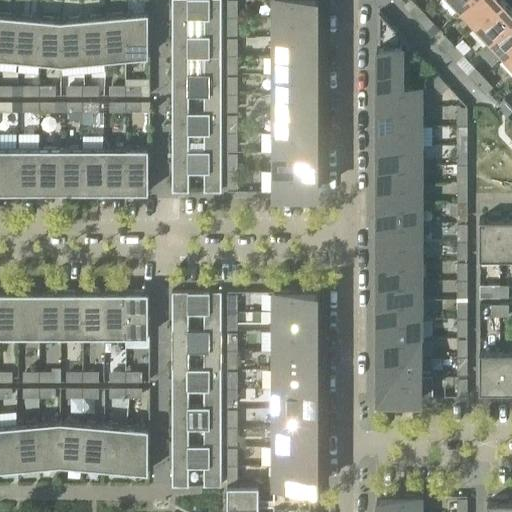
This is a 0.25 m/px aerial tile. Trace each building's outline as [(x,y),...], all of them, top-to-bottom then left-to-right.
[(221,0),(171,0),(172,12),(173,12),(173,19),(172,19),(172,36),(187,36),(187,16),(206,16),(206,36),(221,36),(221,0)] [(273,0),(273,16),(317,16),(317,0),(273,0)] [(448,0),(459,11),(470,0),(448,0)] [(470,0),(459,11),(473,27),(501,0),(470,0)] [(501,0),(473,27),(488,43),(511,20),(511,7),(505,0),(501,0)] [(227,2),(227,16),(237,16),(237,2),(227,2)] [(408,10),(417,20),(425,12),(416,3),(413,6),(413,5),(408,10)] [(148,10),(126,12),(126,56),(150,54),(150,39),(148,39),(148,10)] [(377,43),(377,86),(402,87),(402,85),(402,36),(379,11),(378,11),(378,43),(377,43)] [(0,56),(18,58),(18,14),(0,12),(0,56)] [(126,12),(104,14),(104,58),(126,56),(126,12)] [(425,12),(417,20),(426,30),(431,25),(434,22),(425,12)] [(18,58),(39,60),(39,16),(18,14),(18,58)] [(104,14),(82,16),(82,60),(104,58),(104,14)] [(39,60),(61,62),(61,18),(39,16),(39,60)] [(61,18),(61,62),(82,60),(82,16),(61,18)] [(237,16),(227,16),(227,31),(237,31),(237,16)] [(273,16),(273,36),(317,36),(317,16),(273,16)] [(511,20),(488,43),(503,59),(511,49),(511,20)] [(437,41),(447,51),(454,44),(445,34),(442,37),(437,41)] [(172,58),(172,74),(187,74),(187,55),(206,55),(206,74),(221,74),(221,36),(206,36),(187,36),(172,36),(172,51),(173,51),(173,58),(172,58)] [(273,36),(273,55),(317,55),(317,36),(273,36)] [(227,40),(227,55),(237,55),(237,40),(227,40)] [(454,44),(447,51),(456,61),(461,57),(460,57),(463,54),(454,44)] [(511,49),(503,59),(511,68),(511,49)] [(237,55),(227,55),(227,69),(237,69),(237,55)] [(273,55),(273,74),(317,74),(317,55),(273,55)] [(418,68),(428,78),(436,72),(426,61),(418,68)] [(467,73),(476,83),(484,76),(475,66),(472,69),(467,73)] [(436,72),(428,78),(438,89),(445,82),(436,72)] [(172,96),(172,112),(187,112),(187,93),(206,93),(206,112),(221,112),(221,74),(206,74),(187,74),(172,74),(172,89),(173,89),(173,96),(172,96)] [(273,74),(273,93),(317,93),(317,74),(273,74)] [(484,76),(476,83),(485,93),(490,89),(490,88),(493,86),(484,76)] [(227,79),(227,93),(237,93),(237,79),(227,79)] [(9,84),(0,84),(0,94),(9,94),(9,84)] [(39,94),(39,84),(26,84),(26,94),(39,94)] [(52,84),(39,84),(39,94),(52,94),(52,84)] [(82,94),(82,84),(70,84),(70,94),(82,94)] [(95,84),(82,84),(82,94),(95,94),(95,84)] [(126,94),(126,84),(113,84),(113,94),(126,94)] [(138,84),(126,84),(126,94),(138,94),(138,84)] [(377,86),(377,106),(421,106),(421,85),(402,85),(402,87),(377,86)] [(237,93),(227,93),(227,108),(237,108),(237,93)] [(273,93),(273,112),(317,112),(317,93),(273,93)] [(496,105),(497,106),(506,116),(511,110),(511,106),(504,98),(501,101),(501,100),(496,105)] [(0,100),(0,110),(9,111),(9,101),(0,100)] [(39,110),(39,100),(26,100),(26,110),(39,110)] [(52,100),(39,100),(39,110),(52,110),(52,100)] [(82,110),(82,100),(70,100),(70,110),(82,110)] [(95,100),(82,100),(82,110),(95,110),(95,100)] [(113,110),(126,110),(126,100),(113,100),(113,110)] [(126,100),(126,110),(138,110),(138,100),(126,100)] [(377,106),(377,125),(421,125),(421,106),(377,106)] [(457,111),(457,125),(467,125),(467,111),(457,111)] [(172,134),(172,151),(187,151),(187,132),(206,132),(206,151),(221,151),(221,112),(206,112),(187,112),(172,112),(172,128),(173,128),(173,134),(172,134)] [(273,112),(273,131),(317,131),(317,112),(273,112)] [(227,117),(227,131),(237,131),(237,117),(227,117)] [(377,125),(377,144),(421,144),(421,125),(377,125)] [(467,125),(457,125),(457,139),(467,139),(467,125)] [(237,131),(227,131),(227,146),(237,146),(237,131)] [(273,131),(273,151),(317,151),(317,131),(273,131)] [(377,144),(377,163),(421,163),(421,144),(377,144)] [(18,146),(0,146),(0,188),(5,189),(5,191),(18,191),(18,146)] [(39,146),(18,146),(18,191),(31,191),(31,189),(39,189),(39,146)] [(61,146),(39,146),(39,189),(48,189),(48,191),(61,190),(61,146)] [(82,146),(61,146),(61,190),(74,190),(74,188),(82,188),(82,146)] [(104,146),(82,146),(82,188),(91,188),(91,190),(104,190),(104,146)] [(126,146),(104,146),(104,190),(117,190),(117,188),(126,188),(126,146)] [(150,146),(126,146),(126,188),(134,188),(134,190),(148,190),(148,162),(150,162),(150,146)] [(457,149),(457,163),(467,163),(467,149),(457,149)] [(187,151),(172,151),(172,166),(173,166),(173,173),(172,173),(172,190),(189,190),(189,171),(204,171),(204,190),(221,190),(221,151),(206,151),(187,151)] [(273,151),(273,170),(317,170),(317,151),(273,151)] [(227,156),(227,170),(237,170),(237,156),(227,156)] [(377,163),(377,183),(421,183),(421,163),(377,163)] [(467,163),(457,163),(457,178),(467,178),(467,163)] [(237,170),(227,170),(227,184),(237,184),(237,170)] [(317,170),(273,170),(273,190),(315,190),(316,191),(317,191),(317,170)] [(377,183),(377,202),(421,202),(421,183),(377,183)] [(457,187),(457,202),(467,202),(467,187),(457,187)] [(377,202),(377,221),(421,221),(421,202),(377,202)] [(467,202),(457,202),(457,216),(467,216),(467,202)] [(479,257),(500,257),(500,218),(500,212),(490,212),(490,218),(479,218),(479,257)] [(500,257),(511,257),(511,212),(509,212),(509,218),(500,218),(500,257)] [(377,221),(377,240),(421,240),(421,221),(377,221)] [(457,226),(457,240),(467,240),(467,226),(457,226)] [(377,240),(377,260),(421,260),(421,240),(377,240)] [(467,240),(457,240),(457,255),(467,255),(467,240)] [(377,260),(377,279),(421,279),(421,260),(377,260)] [(457,265),(457,279),(467,279),(467,265),(457,265)] [(377,279),(377,298),(421,298),(421,279),(377,279)] [(467,279),(457,279),(457,294),(467,294),(467,279)] [(500,296),(500,284),(480,284),(480,296),(500,296)] [(508,284),(500,284),(500,296),(508,296),(508,284)] [(4,292),(0,292),(0,334),(18,334),(18,290),(4,290),(4,292)] [(31,290),(18,290),(18,334),(39,334),(39,292),(31,292),(31,290)] [(47,292),(39,292),(39,334),(61,334),(61,290),(47,290),(47,292)] [(74,290),(61,290),(61,334),(82,334),(82,292),(74,292),(74,290)] [(91,292),(82,292),(82,334),(104,334),(104,290),(91,290),(91,292)] [(117,290),(104,290),(104,334),(126,334),(126,292),(117,292),(117,290)] [(134,292),(126,292),(126,334),(150,334),(150,319),(148,319),(148,290),(134,290),(134,292)] [(172,314),(172,330),(187,330),(187,311),(206,311),(206,330),(221,330),(221,290),(172,290),(172,307),(174,307),(174,314),(172,314)] [(273,290),(273,311),(317,311),(317,290),(315,290),(273,290)] [(227,296),(227,311),(237,311),(237,296),(227,296)] [(377,298),(377,318),(421,317),(421,298),(377,298)] [(457,303),(457,317),(467,318),(467,303),(457,303)] [(491,315),(500,315),(500,303),(491,303),(491,315)] [(500,303),(500,315),(508,315),(508,303),(500,303)] [(237,311),(227,311),(227,325),(237,325),(237,311)] [(273,311),(273,330),(317,330),(317,311),(273,311)] [(377,318),(377,337),(421,337),(421,317),(377,318)] [(467,318),(457,317),(457,332),(467,332),(467,318)] [(172,330),(172,345),(174,345),(174,352),(172,352),(172,368),(187,368),(221,368),(221,330),(206,330),(187,330),(172,330)] [(273,330),(273,349),(317,349),(317,330),(273,330)] [(227,335),(227,349),(237,349),(237,335),(227,335)] [(377,337),(377,356),(421,356),(421,337),(377,337)] [(457,342),(457,356),(467,356),(467,342),(457,342)] [(237,349),(227,349),(227,363),(237,363),(237,349)] [(273,349),(273,368),(317,368),(317,349),(273,349)] [(511,395),(511,350),(500,351),(500,390),(509,390),(509,396),(511,395)] [(500,396),(500,390),(500,351),(479,351),(479,390),(490,390),(490,396),(500,396)] [(377,356),(377,375),(421,375),(421,356),(377,356)] [(467,356),(457,356),(457,370),(467,370),(467,356)] [(172,390),(172,407),(187,407),(187,388),(206,388),(206,407),(221,407),(221,368),(172,368),(172,384),(174,384),(174,390),(172,390)] [(273,368),(273,388),(317,388),(317,368),(273,368)] [(9,370),(0,370),(0,380),(9,380),(9,370)] [(39,380),(39,370),(26,370),(26,380),(39,380)] [(52,370),(39,370),(39,380),(52,380),(52,370)] [(70,380),(82,380),(82,370),(70,370),(70,380)] [(82,370),(82,380),(95,380),(95,370),(82,370)] [(113,380),(126,380),(126,370),(113,370),(113,380)] [(126,370),(126,380),(138,380),(138,370),(126,370)] [(227,373),(227,388),(237,388),(237,373),(227,373)] [(421,375),(377,375),(377,396),(379,396),(421,396),(421,375)] [(457,381),(457,395),(467,395),(467,381),(457,381)] [(0,386),(0,396),(9,397),(9,387),(0,386)] [(26,396),(39,396),(39,386),(26,386),(26,396)] [(39,386),(39,396),(52,396),(52,386),(39,386)] [(70,396),(82,396),(82,386),(70,386),(70,396)] [(82,386),(82,396),(95,396),(95,386),(82,386)] [(126,396),(126,386),(113,386),(113,396),(126,396)] [(138,386),(126,386),(126,396),(138,396),(138,386)] [(237,388),(227,388),(227,402),(237,402),(237,388)] [(273,388),(273,407),(317,407),(317,388),(273,388)] [(172,429),(172,445),(221,445),(221,407),(206,407),(187,407),(172,407),(172,422),(174,422),(174,429),(172,429)] [(273,407),(273,426),(317,426),(317,417),(317,407),(273,407)] [(227,412),(227,426),(237,426),(237,412),(227,412)] [(39,465),(61,463),(61,419),(39,421),(39,465)] [(61,463),(82,465),(82,421),(61,419),(61,463)] [(18,466),(39,465),(39,421),(18,422),(18,466)] [(82,465),(104,467),(104,422),(82,421),(82,465)] [(0,467),(18,466),(18,422),(0,423),(0,467)] [(104,467),(126,468),(126,424),(104,422),(104,467)] [(126,424),(126,468),(148,470),(148,442),(150,442),(150,426),(126,424)] [(237,426),(227,426),(227,440),(237,440),(237,426)] [(273,426),(273,445),(317,445),(317,426),(273,426)] [(221,445),(172,445),(172,460),(174,460),(174,467),(172,467),(172,485),(189,485),(189,465),(204,465),(203,485),(221,485),(221,445)] [(273,445),(273,464),(317,464),(317,445),(273,445)] [(227,450),(227,464),(237,464),(237,450),(227,450)] [(237,464),(227,464),(227,479),(237,479),(237,464)] [(273,464),(273,484),(315,483),(315,485),(317,485),(317,464),(273,464)] [(227,483),(227,504),(315,503),(315,485),(315,483),(273,484),(273,498),(259,498),(259,483),(227,483)] [(377,494),(376,511),(420,511),(421,495),(379,495),(379,494),(377,494)] [(507,511),(508,501),(508,495),(498,495),(498,501),(487,501),(487,511),(507,511)] [(457,501),(457,511),(467,511),(467,501),(457,501)] [(315,511),(315,503),(227,504),(227,511),(315,511)]
